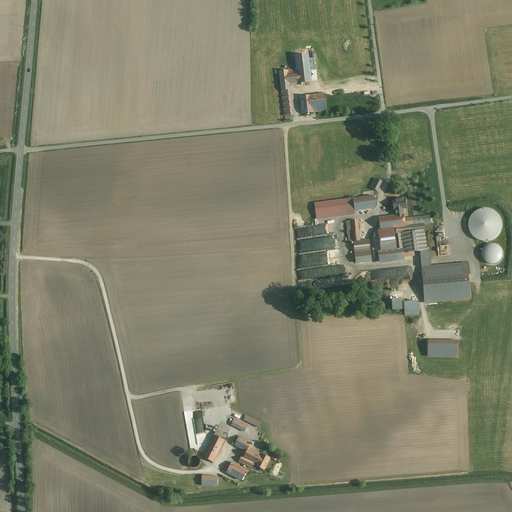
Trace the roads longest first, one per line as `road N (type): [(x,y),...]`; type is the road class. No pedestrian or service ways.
road 1 (track): [(128,398),(298,365),(287,123)]
road 2 (unclassified): [(20,150),(383,113)]
road 3 (tertiary): [(20,150),(11,297),(21,511)]
road 4 (tertiary): [(35,0),(20,150)]
road 5 (unclassified): [(383,113),(511,96)]
